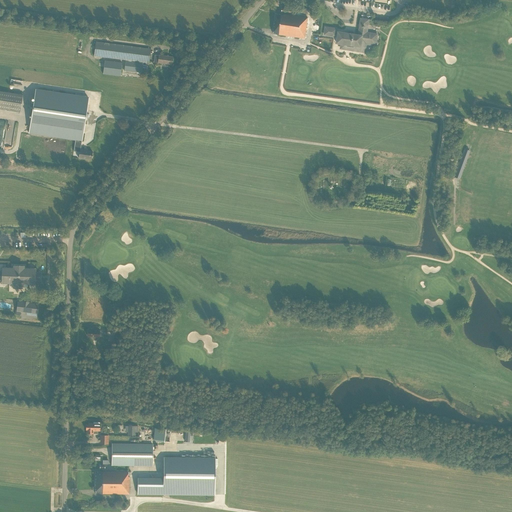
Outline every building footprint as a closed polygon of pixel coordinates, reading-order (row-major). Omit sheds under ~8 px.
[(285,15),(276,14),(273,29),(274,29),(273,34),(305,38),(308,17),(285,14),(285,15)] [(365,50),(366,45),(376,46),(377,34),(367,32),(369,20),(361,19),(359,35),(338,32),(337,43),(342,44),(341,47),(365,50)] [(335,29),(326,27),(324,35),(335,36),(336,34),(334,33),(335,29)] [(94,56),(125,60),(143,62),(149,63),(151,49),(95,42),(94,56)] [(157,63),(172,65),(173,57),(159,55),(155,55),(154,62),(157,63)] [(105,60),(103,74),(120,76),(122,62),(105,60)] [(142,73),(143,62),(125,60),(124,71),(142,73)] [(23,94),(0,90),(0,109),(20,113),(23,94)] [(36,90),(30,132),(76,139),(74,151),(80,152),(79,158),(91,160),(92,151),(81,150),(82,140),(86,116),(89,98),(36,90)] [(460,179),(471,150),(465,148),(454,177),(460,179)] [(13,284),(13,286),(14,286),(14,288),(22,289),(22,286),(23,286),(23,284),(29,285),(30,286),(31,286),(32,286),(33,286),(34,285),(35,285),(36,280),(39,280),(39,273),(36,273),(36,268),(23,268),(24,266),(14,266),(14,268),(1,267),(1,272),(0,271),(0,279),(1,279),(1,284),(2,284),(3,285),(4,286),(5,286),(7,285),(7,284),(13,284)] [(17,310),(16,315),(20,315),(21,311),(37,313),(38,305),(18,302),(17,310)] [(93,327),(90,327),(90,330),(88,330),(88,336),(92,336),(92,338),(93,339),(94,340),(96,340),(97,340),(98,338),(98,337),(99,337),(99,330),(93,329),(93,327)] [(86,424),(86,430),(87,430),(87,433),(93,433),(93,430),(94,430),(100,430),(100,427),(100,422),(93,422),(93,423),(89,423),(89,424),(86,424)] [(166,429),(155,428),(154,439),(165,440),(166,429)] [(192,441),(193,433),(179,431),(179,432),(178,431),(177,441),(180,441),(180,439),(192,441)] [(108,436),(100,435),(100,444),(108,444),(108,436)] [(112,465),(114,465),(152,466),(153,445),(113,444),(112,465)] [(138,476),(137,493),(215,494),(215,456),(164,456),(164,476),(138,476)] [(129,494),(130,472),(95,471),(95,489),(95,494),(129,494)]
